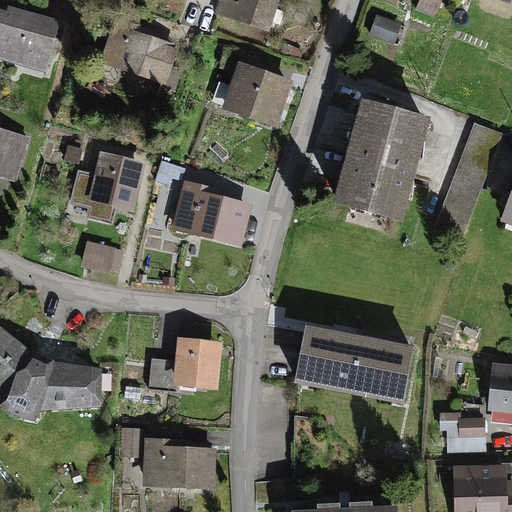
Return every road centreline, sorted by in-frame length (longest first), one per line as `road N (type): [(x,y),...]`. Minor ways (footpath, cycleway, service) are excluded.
road 1 (residential): [(255,313),(279,205),(351,0)]
road 2 (residential): [(255,313),(93,294),(0,260)]
road 3 (residential): [(245,511),(241,430),(255,313)]
